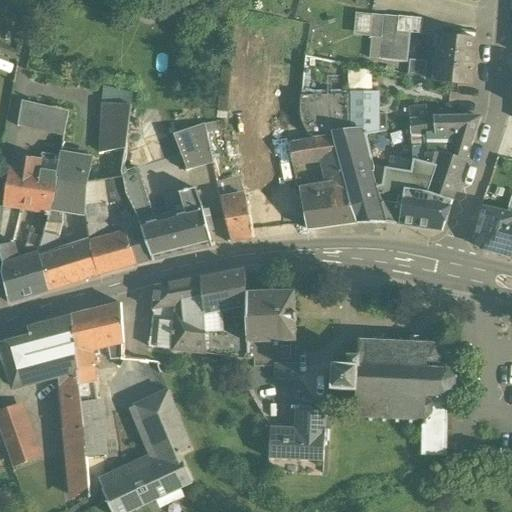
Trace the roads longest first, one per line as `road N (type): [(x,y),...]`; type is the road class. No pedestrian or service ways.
road 1 (secondary): [(445,269),(287,253),(210,261),(144,275),(0,326)]
road 2 (residential): [(505,0),(497,118),(445,269)]
